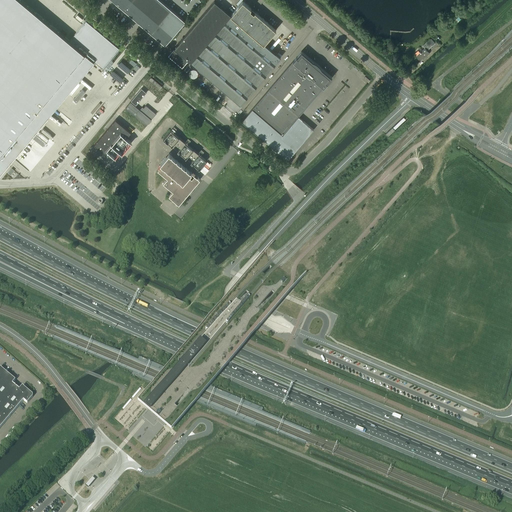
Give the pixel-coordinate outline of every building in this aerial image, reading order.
[(0,0),(0,171),(1,173),(94,61),(103,68),(119,48),(86,20),(69,40),(21,0),(0,0)] [(185,21),(160,0),(112,0),(151,33),(165,45),(166,45),(165,45),(185,21)] [(264,43),(268,39),(276,29),(255,11),(254,13),(253,12),(253,11),(252,10),(251,11),(250,10),(251,8),(243,1),(231,15),(214,1),(174,48),(240,104),(280,57),(264,43)] [(423,59),(429,53),(425,48),(421,52),(420,51),(419,52),(420,52),(416,56),(420,60),(422,58),(423,59)] [(301,51),(242,121),(264,140),(268,143),(288,160),(314,129),(298,116),(332,77),(301,51)] [(190,76),(191,77),(193,77),(194,77),(195,77),(197,76),(197,75),(198,73),(198,72),(197,70),(196,69),(195,69),(193,69),(192,69),(191,70),(190,71),(189,72),(189,73),(189,75),(190,76)] [(162,86),(151,77),(148,80),(160,90),(162,86)] [(131,101),(132,101),(132,102),(134,103),(136,105),(146,92),(141,88),(131,101)] [(146,125),(156,114),(146,105),(141,111),(130,102),(127,106),(125,108),(146,125)] [(405,119),(403,117),(393,127),(395,129),(405,119)] [(131,132),(115,119),(94,144),(105,154),(107,151),(114,157),(119,151),(121,152),(130,141),(126,137),(131,132)] [(395,130),(392,127),(386,134),(388,136),(395,130)] [(171,130),(163,139),(167,143),(199,169),(202,166),(207,160),(171,130)] [(197,177),(169,153),(160,164),(162,165),(158,170),(167,178),(163,183),(173,191),(169,196),(176,202),(176,203),(177,203),(179,204),(200,179),(198,178),(198,176),(197,177)] [(279,251),(272,245),(263,256),(260,259),(260,260),(270,268),(272,270),(284,280),(286,282),(293,288),(306,273),(305,273),(297,266),(295,265),(294,263),(289,260),(286,257),(282,253),(279,251)] [(200,342),(144,407),(147,410),(150,413),(172,388),(177,382),(207,347),(200,342)] [(0,428),(23,400),(27,404),(33,397),(32,395),(27,390),(22,386),(20,389),(21,389),(20,390),(19,390),(12,384),(13,383),(15,380),(0,368),(0,367),(0,428)] [(95,479),(92,477),(86,484),(86,485),(89,487),(95,479)]
